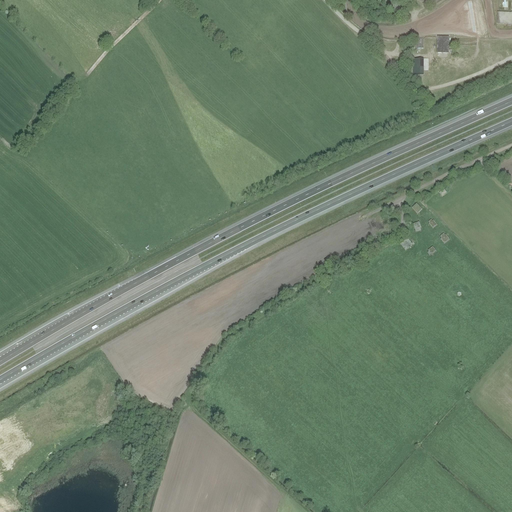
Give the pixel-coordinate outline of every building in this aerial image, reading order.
[(511,12),(497,12),(497,24),(508,24),(508,26),(511,26),(511,25),(511,24),(511,12)] [(449,37),(437,37),(437,53),(452,53),(452,51),(449,51),(449,37)] [(415,48),(424,48),(424,39),(415,39),(415,48)] [(413,60),(413,76),(424,76),(424,70),(424,60),(413,60)] [(422,209),(416,203),(411,208),(417,214),(422,209)] [(429,223),(432,228),(437,225),(433,220),(432,221),(431,219),(428,222),(429,223)] [(419,222),(412,224),(415,232),(421,230),(420,228),(421,228),(419,222)] [(444,244),(450,240),(446,235),(445,236),(444,234),(440,237),(441,238),(440,239),(444,244)] [(406,251),(414,244),(413,242),(412,243),(408,238),(400,244),(406,251)] [(436,251),(432,246),(427,250),(428,251),(427,252),(429,256),(436,251)]
